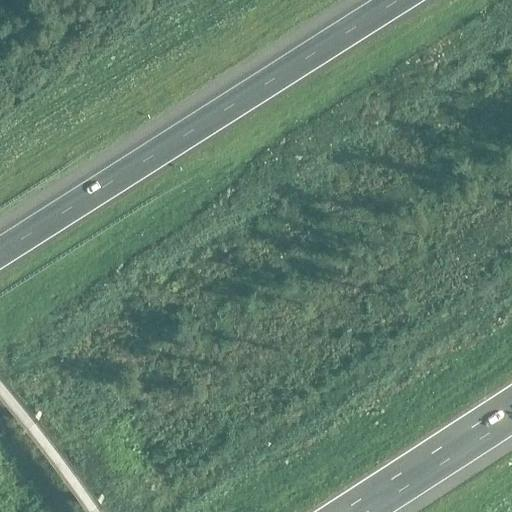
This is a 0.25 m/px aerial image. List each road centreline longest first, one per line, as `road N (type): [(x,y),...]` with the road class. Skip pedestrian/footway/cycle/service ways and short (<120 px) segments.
road 1 (motorway): [(395,0),(0,253)]
road 2 (motorway): [(355,511),(511,410)]
